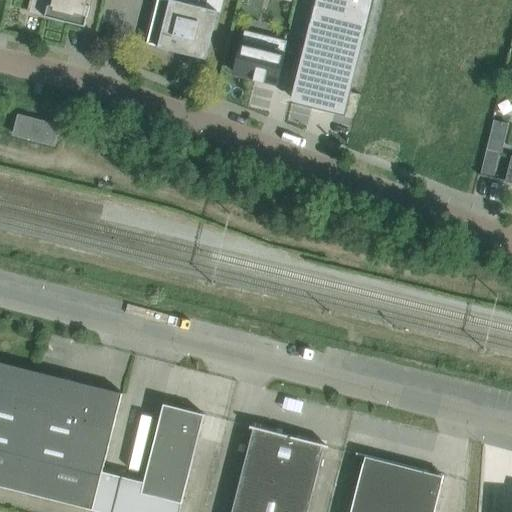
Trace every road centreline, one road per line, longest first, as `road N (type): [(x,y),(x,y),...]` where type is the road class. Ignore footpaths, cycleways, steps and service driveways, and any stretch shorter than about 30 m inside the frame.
road 1 (residential): [(511,242),(99,88),(0,65)]
road 2 (unclassified): [(511,424),(0,293)]
road 3 (unknown): [(247,357),(214,511)]
